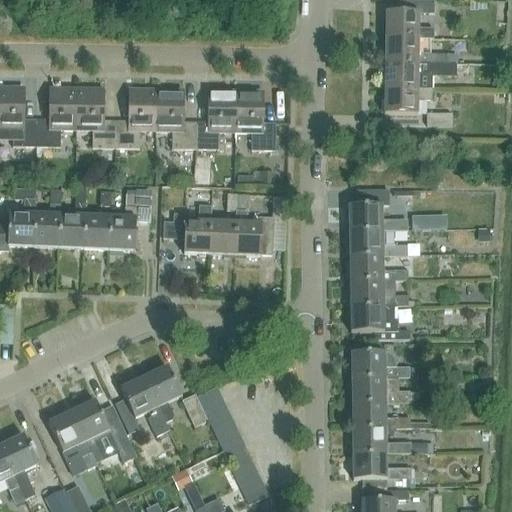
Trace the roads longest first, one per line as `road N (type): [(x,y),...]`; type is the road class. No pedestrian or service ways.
road 1 (residential): [(0,394),(151,322),(309,325)]
road 2 (residential): [(0,62),(310,67)]
road 3 (residential): [(309,325),(310,67)]
road 4 (residential): [(314,511),(309,325)]
